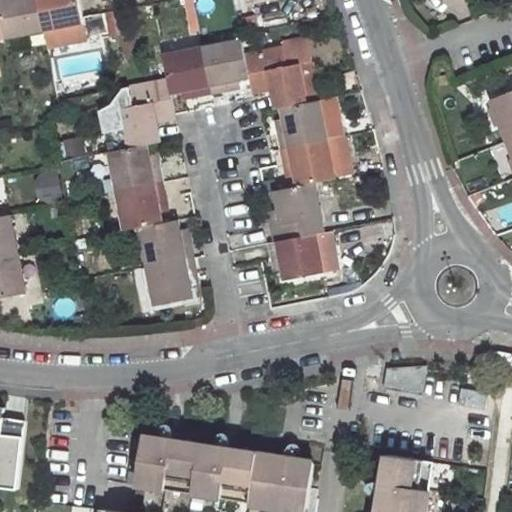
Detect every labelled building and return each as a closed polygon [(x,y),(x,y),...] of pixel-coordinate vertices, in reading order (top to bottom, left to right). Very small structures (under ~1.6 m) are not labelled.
[(40,0),(0,0),(0,1),(1,7),(7,38),(46,30),(40,0)] [(40,0),(46,30),(49,48),(72,43),(69,26),(86,23),(81,0),(40,0)] [(257,0),(260,17),(287,13),(285,0),(257,0)] [(72,43),(90,40),(86,23),(69,26),(72,43)] [(243,39),(204,47),(214,93),(234,88),(232,80),(240,78),(251,76),(246,54),(243,39)] [(285,46),(246,54),(251,76),(254,92),(273,88),(277,108),(283,107),(308,102),(300,63),(289,65),(285,46)] [(204,47),(165,55),(170,80),(172,93),(184,90),(192,88),(194,97),(214,93),(204,47)] [(240,78),(232,80),(234,88),(242,87),(240,78)] [(170,80),(132,87),(136,106),(123,109),(130,147),(149,143),(162,140),(158,121),(177,118),(172,93),(170,80)] [(192,88),(184,90),(186,99),(194,97),(192,88)] [(511,95),(495,103),(511,145),(511,95)] [(308,102),(283,107),(285,118),(287,126),(279,128),(283,148),(329,139),(321,100),(308,102)] [(285,118),(278,120),(279,128),(287,126),(285,118)] [(329,139),(283,148),(287,168),(295,166),(296,174),(298,186),(316,182),(352,175),(344,136),(329,139)] [(130,147),(110,151),(117,191),(164,182),(161,161),(153,163),(152,155),(149,143),(130,147)] [(159,154),(152,155),(153,163),(161,161),(159,154)] [(295,166),(287,168),(289,175),(296,174),(295,166)] [(162,210),(160,203),(168,202),(164,182),(117,191),(125,230),(141,227),(164,222),(162,210)] [(281,224),(272,226),(275,241),(317,233),(325,231),(316,182),(298,186),(274,191),(278,211),(281,224)] [(168,202),(160,203),(162,210),(169,209),(168,202)] [(278,211),(270,212),(272,226),(281,224),(278,211)] [(0,257),(20,254),(12,215),(0,217),(0,257)] [(164,222),(141,227),(148,267),(195,257),(191,238),(183,240),(182,232),(179,219),(164,222)] [(190,230),(182,232),(183,240),(191,238),(190,230)] [(284,268),(287,280),(324,273),(338,270),(331,231),(317,235),(317,233),(275,241),(271,242),(275,262),(283,261),(284,268)] [(20,254),(0,257),(0,299),(27,294),(20,254)] [(192,287),(190,279),(199,278),(195,257),(148,267),(156,305),(195,298),(192,287)] [(283,261),(275,262),(276,270),(284,268),(283,261)] [(199,278),(190,279),(192,287),(200,285),(199,278)] [(422,395),(427,370),(419,370),(399,371),(388,373),(385,388),(422,395)] [(462,388),(459,407),(486,410),(489,391),(462,388)] [(235,401),(233,410),(248,412),(250,403),(235,401)] [(26,420),(0,415),(0,486),(19,489),(26,420)] [(174,450),(167,450),(169,439),(155,438),(155,440),(144,439),(137,482),(149,484),(148,487),(301,510),(301,507),(308,508),(315,464),(308,463),(308,461),(294,459),(293,468),(286,468),(288,458),(268,455),(268,457),(250,455),(251,452),(232,449),(231,459),(224,458),(226,448),(212,446),(212,449),(194,447),(194,443),(174,440),(174,450)] [(427,511),(434,470),(432,471),(433,462),(390,455),(388,463),(386,463),(383,477),(392,478),(390,491),(381,489),(379,503),(382,504),(380,511),(427,511)] [(383,477),(381,489),(390,491),(392,478),(383,477)]
